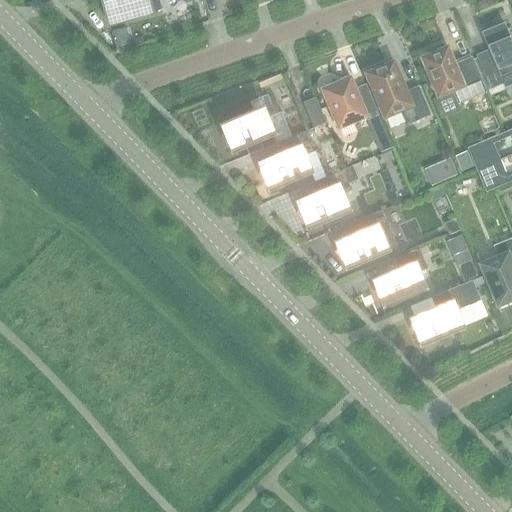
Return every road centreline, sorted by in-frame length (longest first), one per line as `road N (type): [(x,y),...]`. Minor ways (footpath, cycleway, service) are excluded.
road 1 (residential): [(403,431),(83,103)]
road 2 (residential): [(83,103),(383,0)]
road 3 (residential): [(403,431),(511,371)]
